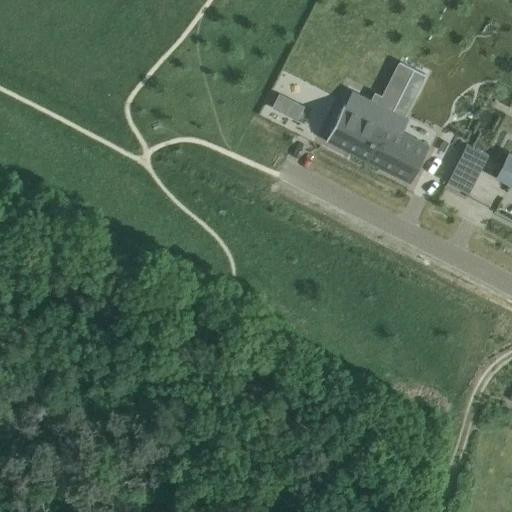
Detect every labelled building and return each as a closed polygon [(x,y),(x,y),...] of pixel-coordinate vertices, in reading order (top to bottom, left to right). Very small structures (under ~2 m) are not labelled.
[(344,102),(326,139),(368,160),(393,111),(403,91),(415,68),(399,60),(377,103),(370,99),(352,90),(346,103),(344,102)] [(426,74),(415,68),(403,91),(414,97),(426,74)] [(279,92),(272,106),(284,112),(291,98),(279,92)] [(393,111),(368,160),(410,181),(429,145),(402,131),(408,118),(393,111)] [(466,144),(447,182),(460,157),(481,168),(488,154),(466,143),(466,144)] [(511,155),(509,154),(497,178),(511,185),(511,155)] [(457,216),(486,229),(495,209),(466,196),(457,216)]
